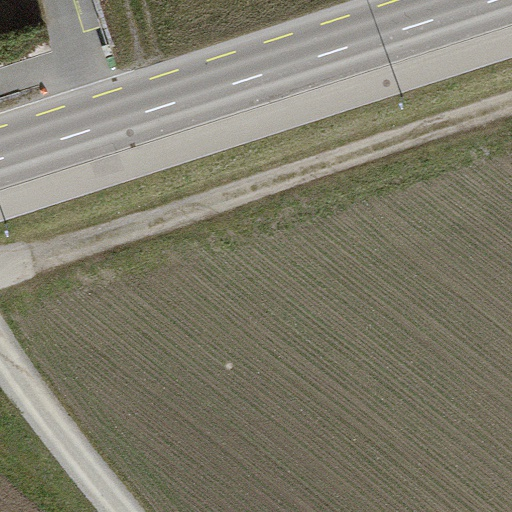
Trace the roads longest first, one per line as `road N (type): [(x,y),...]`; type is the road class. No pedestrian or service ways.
road 1 (track): [(511,118),(0,270)]
road 2 (secondary): [(498,0),(0,160)]
road 3 (track): [(0,349),(124,511)]
